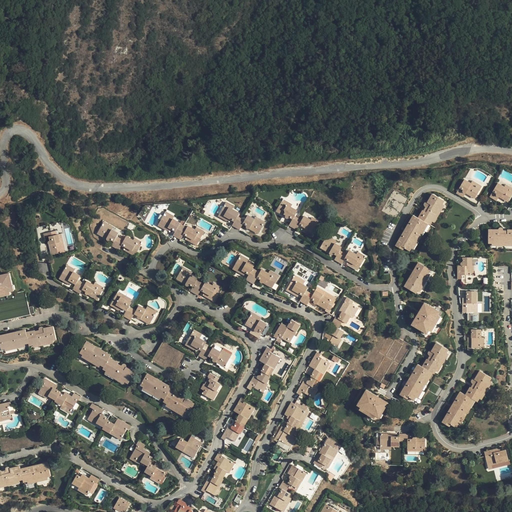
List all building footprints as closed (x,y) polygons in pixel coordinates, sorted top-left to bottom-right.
[(464,179),(456,193),(463,197),(466,193),(471,196),(472,194),(476,196),(481,189),(471,183),(464,179)] [(473,180),(471,183),(481,189),(482,186),(473,180)] [(498,183),(490,196),(497,201),(499,197),(504,200),(506,198),(509,200),(511,195),(511,191),(504,187),(498,183)] [(394,189),(381,211),(393,217),(396,219),(409,198),(394,189)] [(404,231),(396,246),(403,250),(404,248),(410,251),(412,248),(416,240),(418,241),(421,235),(420,234),(426,223),(429,224),(430,225),(444,200),(432,194),(428,202),(431,204),(426,212),(424,210),(423,210),(418,218),(413,215),(407,226),(413,230),(410,235),(405,231),(404,231)] [(283,199),(282,202),(291,208),(293,205),(283,199)] [(293,219),(289,226),(293,228),(299,218),(295,216),(298,211),(291,208),(282,202),(277,210),(281,212),(280,214),(285,217),(286,218),(286,219),(287,219),(288,219),(289,218),(289,217),(293,219)] [(234,222),(232,226),(236,228),(241,219),(237,217),(240,213),(232,209),(224,204),(219,214),(226,218),(225,220),(230,222),(231,220),(234,222)] [(175,230),(173,235),(176,237),(183,225),(180,222),(173,218),(164,213),(159,223),(165,227),(164,228),(170,232),(172,228),(175,230)] [(241,219),(236,228),(240,230),(243,224),(247,226),(246,226),(246,227),(246,228),(247,229),(248,229),(249,229),(250,229),(250,227),(252,228),(251,230),(254,232),(255,230),(259,232),(263,225),(254,219),(247,216),(245,221),(241,219)] [(255,216),(254,219),(263,225),(265,222),(255,216)] [(299,218),(293,228),(296,230),(299,225),(303,227),(301,230),(306,233),(307,231),(313,235),(319,225),(311,220),(304,216),(302,220),(299,218)] [(103,221),(101,224),(110,229),(112,227),(103,221)] [(426,223),(420,234),(421,235),(422,236),(429,224),(426,223)] [(112,241),(110,245),(114,247),(119,237),(116,236),(117,233),(110,229),(101,224),(97,232),(100,234),(99,236),(103,238),(104,236),(105,237),(105,238),(105,239),(105,240),(106,241),(107,240),(108,240),(109,239),(112,241)] [(183,225),(176,237),(180,239),(183,233),(187,235),(185,239),(190,241),(191,240),(197,243),(203,233),(195,229),(188,225),(187,227),(183,225)] [(405,231),(410,235),(413,230),(407,226),(405,231)] [(488,229),(488,243),(511,242),(511,229),(507,230),(507,234),(499,234),(499,229),(488,229)] [(119,237),(114,247),(117,249),(120,244),(124,246),(122,249),(127,252),(128,250),(134,254),(140,244),(132,239),(125,235),(122,240),(119,237)] [(327,236),(326,239),(336,244),(337,241),(327,236)] [(337,255),(334,260),(338,262),(344,252),(340,250),(342,248),(336,244),(326,239),(321,246),(326,249),(325,251),(330,253),(330,254),(330,255),(331,255),(332,255),(333,254),(337,255)] [(39,249),(42,260),(46,259),(45,253),(48,253),(48,254),(49,254),(50,254),(51,254),(63,251),(60,240),(49,243),(42,245),(43,248),(39,249)] [(344,252),(338,262),(342,264),(345,259),(348,261),(346,264),(352,267),(352,265),(359,269),(364,259),(357,255),(349,251),(347,254),(344,252)] [(458,265),(458,279),(462,279),(462,275),(471,275),(471,265),(472,265),(472,257),(463,257),(463,261),(462,261),(461,262),(461,263),(461,264),(461,265),(461,266),(458,265)] [(249,274),(246,280),(250,282),(257,269),(254,268),(255,266),(248,262),(239,258),(234,268),(240,271),(239,273),(244,276),(246,273),(249,274)] [(410,278),(405,287),(416,293),(430,269),(419,262),(414,270),(418,272),(414,280),(410,278)] [(66,263),(65,266),(73,271),(75,268),(66,263)] [(74,284),(72,288),(76,291),(81,281),(77,279),(80,275),(73,271),(65,266),(58,278),(70,284),(71,282),(74,284)] [(182,267),(181,270),(191,275),(192,273),(182,267)] [(257,269),(250,282),(254,284),(258,277),(261,279),(261,280),(261,281),(260,282),(261,283),(262,283),(263,283),(264,283),(264,282),(264,281),(266,282),(265,284),(271,287),(273,285),(274,285),(278,278),(269,273),(262,269),(261,271),(257,269)] [(192,287),(190,292),(193,294),(200,282),(196,280),(197,279),(191,275),(181,270),(176,278),(180,280),(179,282),(183,284),(184,283),(185,283),(185,284),(185,285),(185,286),(186,286),(186,287),(187,286),(188,286),(189,285),(192,287)] [(271,270),(269,273),(278,278),(280,275),(271,270)] [(0,291),(10,289),(14,288),(10,271),(1,273),(2,279),(0,279),(0,291)] [(294,276),(293,279),(304,285),(306,283),(294,276)] [(303,296),(300,301),(303,304),(309,293),(306,292),(308,288),(304,285),(293,279),(287,289),(293,292),(292,294),(298,297),(299,294),(303,296)] [(81,281),(76,291),(80,293),(82,288),(86,290),(85,291),(85,292),(86,293),(87,294),(88,293),(98,299),(103,290),(93,283),(87,280),(84,284),(81,281)] [(95,280),(93,283),(103,290),(105,286),(95,280)] [(200,282),(193,294),(197,295),(200,291),(203,292),(201,296),(206,298),(207,297),(214,300),(219,291),(211,286),(204,282),(203,284),(200,282)] [(0,321),(31,314),(30,307),(25,289),(16,291),(11,292),(0,295),(0,321)] [(309,293),(303,304),(307,305),(311,299),(315,301),(314,302),(314,303),(314,304),(315,304),(316,304),(317,304),(322,307),(323,306),(327,308),(331,300),(322,294),(315,291),(313,295),(310,292),(309,293)] [(463,303),(463,312),(467,312),(478,312),(478,303),(477,303),(477,291),(467,291),(467,295),(467,298),(463,298),(463,303)] [(126,310),(123,315),(127,317),(133,307),(129,305),(131,302),(125,298),(117,293),(110,305),(121,312),(123,309),(126,310)] [(335,317),(333,321),(341,325),(343,321),(347,324),(350,317),(353,319),(359,308),(345,300),(338,314),(340,315),(338,318),(335,317)] [(419,313),(412,324),(427,333),(440,312),(425,303),(420,310),(428,315),(426,317),(419,313)] [(133,307),(127,317),(131,319),(134,315),(137,317),(136,318),(137,319),(137,320),(138,320),(148,325),(154,316),(144,310),(138,307),(136,310),(133,307)] [(146,307),(144,310),(154,316),(156,313),(146,307)] [(252,312),(250,315),(260,320),(261,318),(252,312)] [(253,330),(251,334),(258,337),(261,334),(268,322),(261,318),(260,320),(250,315),(245,323),(249,325),(248,327),(252,329),(253,330)] [(280,325),(273,336),(277,338),(279,336),(279,335),(282,336),(281,337),(287,341),(292,333),(294,334),(296,331),(296,330),(300,323),(291,319),(288,326),(286,325),(284,328),(280,325)] [(341,325),(333,321),(331,324),(336,327),(334,331),(333,331),(332,331),(331,332),(331,333),(332,334),(331,336),(326,333),(325,336),(328,338),(326,341),(333,345),(337,337),(340,338),(344,331),(339,328),(341,325)] [(59,344),(60,350),(74,346),(68,322),(54,325),(57,338),(59,344)] [(29,342),(30,344),(57,338),(54,325),(44,328),(45,331),(36,333),(36,331),(36,330),(27,332),(29,342)] [(0,335),(0,339),(2,349),(29,342),(27,332),(26,329),(17,331),(18,335),(10,337),(9,333),(0,335)] [(467,342),(467,350),(472,350),(472,347),(481,348),(481,337),(481,329),(472,329),(472,335),(468,335),(467,342)] [(202,350),(198,355),(202,357),(208,348),(204,346),(207,342),(200,338),(192,333),(186,343),(192,347),(192,348),(197,351),(198,348),(202,350)] [(390,333),(366,374),(374,379),(382,384),(387,387),(411,345),(390,333)] [(164,338),(151,360),(174,373),(187,352),(174,345),(164,338)] [(87,341),(81,353),(105,367),(110,358),(112,355),(104,351),(102,354),(95,350),(96,347),(87,341)] [(431,372),(433,373),(434,374),(448,349),(437,342),(432,351),(435,353),(430,361),(427,359),(422,367),(418,364),(411,375),(412,376),(418,379),(415,384),(410,380),(409,380),(400,395),(407,399),(408,397),(414,400),(416,397),(420,389),(422,390),(426,384),(424,383),(431,372)] [(208,348),(202,357),(206,360),(209,355),(213,357),(213,358),(213,359),(213,360),(213,361),(214,361),(216,361),(217,360),(218,361),(218,362),(221,364),(222,363),(226,365),(231,356),(222,351),(213,346),(212,350),(208,348)] [(265,364),(261,371),(263,372),(270,376),(274,369),(277,365),(274,364),(278,356),(270,351),(271,349),(267,347),(260,361),(265,364)] [(315,369),(311,376),(312,377),(320,381),(324,374),(321,372),(328,361),(319,356),(321,354),(317,352),(311,363),(315,365),(313,368),(315,369)] [(105,367),(104,369),(128,383),(134,372),(125,367),(124,370),(116,366),(118,363),(118,362),(110,358),(105,367)] [(330,363),(328,361),(321,372),(324,374),(330,363)] [(451,407),(442,422),(449,426),(451,424),(456,428),(458,424),(463,416),(465,417),(468,411),(467,410),(473,399),(475,400),(478,402),(492,377),(480,370),(475,379),(478,381),(474,389),(471,387),(470,387),(466,395),(460,392),(454,403),(459,406),(457,411),(451,408),(451,407)] [(148,372),(141,384),(165,398),(171,389),(172,387),(164,382),(162,386),(155,381),(157,378),(148,372)] [(254,376),(247,388),(251,390),(253,386),(261,392),(266,383),(270,376),(263,372),(260,376),(259,376),(258,376),(258,377),(258,378),(254,376)] [(426,385),(433,373),(431,372),(424,383),(426,384),(426,385)] [(205,390),(203,393),(211,398),(216,390),(217,390),(221,383),(218,382),(220,378),(210,373),(208,376),(209,377),(213,379),(212,379),(212,380),(211,380),(211,381),(211,382),(212,383),(210,386),(205,384),(204,383),(201,388),(205,390)] [(423,391),(420,395),(435,403),(447,381),(438,376),(434,374),(433,373),(426,385),(423,391)] [(300,386),(297,393),(300,395),(302,392),(311,397),(316,388),(320,381),(312,377),(310,381),(309,381),(308,381),(307,381),(307,382),(307,383),(307,384),(308,384),(307,386),(302,383),(300,386)] [(44,378),(42,382),(44,383),(40,391),(49,396),(56,400),(60,393),(61,392),(56,389),(58,386),(44,378)] [(162,386),(164,382),(157,378),(155,381),(162,386)] [(165,398),(164,400),(189,415),(195,403),(186,398),(184,401),(177,397),(178,394),(171,389),(165,398)] [(367,390),(358,405),(379,418),(388,403),(380,398),(376,406),(373,404),(378,396),(367,390)] [(56,400),(55,401),(62,405),(72,411),(77,402),(76,402),(77,399),(78,400),(79,401),(82,397),(74,393),(73,396),(65,392),(64,395),(60,393),(56,400)] [(240,415),(236,421),(237,422),(244,426),(255,408),(244,402),(245,399),(241,397),(235,408),(240,410),(238,413),(240,415)] [(473,399),(467,410),(468,411),(469,411),(475,400),(473,399)] [(0,421),(1,421),(1,422),(4,421),(3,418),(12,416),(10,406),(12,406),(10,401),(2,403),(3,408),(0,408),(0,421)] [(289,420),(287,423),(288,424),(296,428),(300,421),(305,411),(294,405),(295,404),(291,402),(287,409),(291,411),(287,418),(289,420)] [(94,412),(90,418),(94,420),(95,420),(99,422),(98,423),(104,427),(108,421),(109,419),(104,417),(105,416),(105,415),(105,414),(104,414),(103,414),(102,415),(105,410),(93,403),(91,407),(95,410),(96,410),(95,413),(94,412)] [(71,413),(72,411),(62,405),(61,407),(71,413)] [(108,421),(104,427),(103,428),(110,432),(110,433),(114,435),(116,433),(123,437),(128,429),(130,431),(130,430),(132,426),(118,419),(115,425),(108,421)] [(225,431),(222,438),(225,440),(227,437),(235,442),(240,433),(244,426),(237,422),(235,427),(234,426),(233,426),(232,426),(231,427),(232,428),(233,429),(228,426),(225,431)] [(276,438),(275,439),(278,442),(279,440),(290,446),(295,437),(292,435),(296,428),(288,424),(285,428),(282,426),(276,438)] [(0,437),(0,445),(2,454),(46,443),(42,427),(0,437)] [(403,442),(403,434),(399,434),(399,437),(395,437),(395,433),(380,433),(380,437),(380,446),(391,446),(399,446),(399,442),(403,442)] [(403,434),(403,442),(408,442),(408,449),(416,448),(425,449),(425,438),(422,438),(422,434),(418,434),(418,439),(416,439),(416,438),(415,437),(414,437),(413,437),(413,438),(412,438),(412,439),(408,439),(408,434),(403,434)] [(182,439),(178,447),(184,451),(194,457),(200,446),(202,442),(196,438),(194,442),(188,439),(186,441),(182,439)] [(136,447),(132,455),(141,461),(148,465),(150,463),(153,457),(149,455),(151,452),(146,449),(145,450),(143,449),(144,448),(146,445),(139,441),(137,444),(138,445),(139,445),(138,448),(136,447)] [(315,459),(313,463),(322,468),(324,464),(326,466),(330,459),(336,449),(325,443),(318,456),(320,457),(318,461),(315,459)] [(339,451),(336,449),(330,459),(333,461),(339,451)] [(489,457),(492,466),(501,464),(500,462),(509,460),(506,450),(501,451),(500,449),(494,451),(494,450),(493,450),(484,452),(485,456),(486,458),(489,457)] [(193,460),(194,457),(184,451),(183,454),(193,460)] [(217,470),(215,473),(215,474),(223,478),(227,471),(232,461),(222,455),(222,454),(219,452),(215,459),(218,461),(214,468),(217,470)] [(141,461),(132,455),(130,458),(140,464),(141,461)] [(235,463),(232,461),(227,471),(230,473),(235,463)] [(30,467),(21,469),(23,479),(24,482),(51,476),(48,463),(38,465),(39,469),(31,471),(30,467)] [(148,465),(145,471),(152,475),(161,481),(164,476),(166,473),(168,474),(170,471),(163,467),(156,463),(155,466),(150,463),(148,465)] [(2,470),(0,470),(0,484),(23,479),(21,469),(20,466),(10,468),(10,472),(2,474),(2,471),(2,470)] [(281,484),(289,488),(291,484),(296,487),(300,480),(305,472),(296,467),(294,470),(290,468),(289,471),(293,473),(292,475),(291,475),(290,475),(290,476),(290,477),(290,478),(291,478),(288,483),(284,480),(283,480),(281,484)] [(77,475),(73,483),(74,484),(80,487),(89,492),(95,482),(97,483),(100,479),(92,475),(90,478),(83,474),(81,477),(78,476),(77,475)] [(209,477),(201,490),(205,492),(206,490),(215,495),(219,486),(224,479),(223,478),(215,474),(213,479),(209,477)] [(160,483),(161,481),(152,475),(151,478),(160,483)] [(277,491),(270,504),(281,510),(287,500),(290,493),(287,491),(289,488),(281,484),(279,487),(282,489),(280,492),(277,491)] [(88,495),(89,492),(80,487),(78,490),(88,495)] [(119,498),(114,507),(122,511),(125,511),(128,507),(127,507),(129,503),(119,498)] [(182,505),(177,511),(192,511),(193,511),(193,510),(192,510),(191,510),(190,510),(192,506),(179,499),(177,502),(182,505)] [(287,500),(281,510),(283,511),(289,502),(287,500)]
